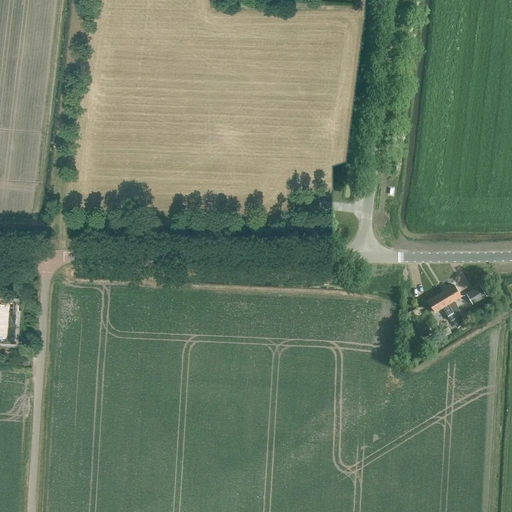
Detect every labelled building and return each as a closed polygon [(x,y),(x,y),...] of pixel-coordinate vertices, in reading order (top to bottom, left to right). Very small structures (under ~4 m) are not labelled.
[(317,197),(292,197),(292,211),(317,211),(317,197)] [(455,314),(460,311),(454,301),(462,296),(455,285),(441,293),(453,312),(455,314)] [(487,296),(481,285),(466,293),(473,304),(487,296)] [(453,312),(441,293),(428,301),(435,312),(443,307),(447,315),(451,321),(457,318),(455,314),(453,312)] [(0,342),(13,343),(14,325),(13,325),(14,315),(13,313),(13,302),(0,301),(0,342)] [(448,327),(442,331),(445,337),(452,333),(448,327)]
